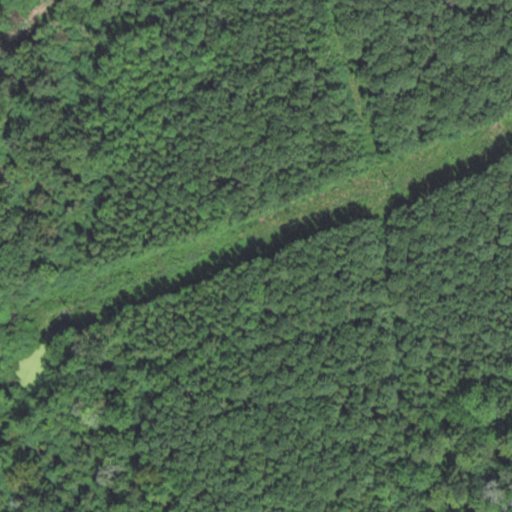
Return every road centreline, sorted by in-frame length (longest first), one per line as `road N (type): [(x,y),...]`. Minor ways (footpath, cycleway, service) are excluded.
road 1 (residential): [(397,419),(383,203),(321,0)]
road 2 (residential): [(237,0),(121,30),(118,273)]
